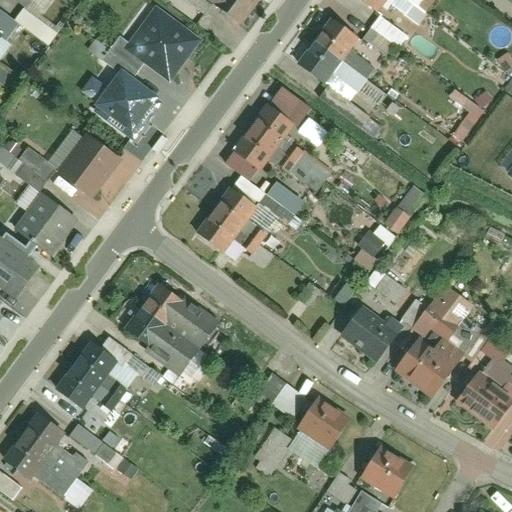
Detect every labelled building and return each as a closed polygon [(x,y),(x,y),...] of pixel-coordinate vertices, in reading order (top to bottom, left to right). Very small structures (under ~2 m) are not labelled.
[(40,0),(11,0),(30,14),(40,0)] [(260,0),(217,0),(215,3),(241,24),(260,0)] [(379,0),(412,24),(430,0),(379,0)] [(200,36),(156,10),(134,46),(178,72),(200,36)] [(14,22),(48,46),(57,35),(23,11),(14,22)] [(379,16),(362,39),(385,57),(394,45),(399,49),(407,38),(379,16)] [(357,43),(332,23),(294,69),(331,99),(326,105),(356,129),(369,114),(347,96),(354,87),(334,71),(357,43)] [(153,94),(122,72),(101,101),(133,123),(153,94)] [(293,128),(267,108),(233,152),(260,172),(293,128)] [(118,164),(87,140),(66,168),(96,192),(118,164)] [(0,165),(39,193),(56,169),(27,148),(18,160),(1,148),(0,149),(0,165)] [(291,149),(280,171),(318,192),(330,170),(291,149)] [(262,206),(237,186),(202,230),(228,250),(262,206)] [(384,226),(398,236),(425,196),(411,186),(384,226)] [(72,227),(45,200),(21,224),(48,251),(72,227)] [(254,257),(267,235),(257,230),(245,251),(254,257)] [(380,301),(396,279),(368,257),(357,271),(364,277),(358,285),(380,301)] [(412,326),(386,363),(423,390),(456,346),(440,334),(448,323),(444,320),(463,294),(441,278),(422,304),(419,301),(405,321),(412,326)] [(223,332),(160,283),(127,326),(190,375),(223,332)] [(392,323),(354,297),(330,331),(368,357),(392,323)] [(0,309),(0,340),(15,322),(0,309)] [(89,409),(124,364),(97,343),(62,388),(89,409)] [(447,394),(483,422),(505,392),(470,365),(447,394)] [(291,421),(307,403),(274,374),(258,392),(291,421)] [(353,424),(319,401),(300,430),(333,452),(353,424)] [(66,427),(50,412),(8,460),(63,508),(100,466),(62,432),(66,427)] [(113,472),(123,461),(79,423),(69,434),(113,472)] [(288,451),(283,448),(289,439),(275,429),(251,465),(269,478),(288,451)] [(401,498),(419,469),(379,444),(361,474),(401,498)] [(0,472),(0,492),(12,502),(22,489),(0,472)] [(326,493),(347,505),(358,488),(337,475),(326,493)] [(490,511),(472,501),(465,511),(490,511)]
